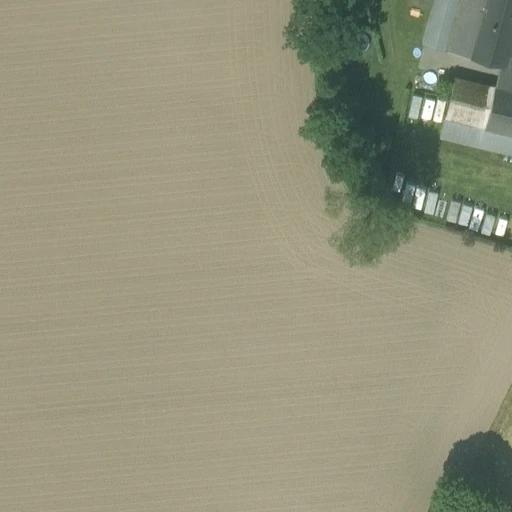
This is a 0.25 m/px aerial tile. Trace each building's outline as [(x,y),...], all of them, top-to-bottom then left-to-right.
[(424,46),(446,52),(459,0),(436,0),(435,6),(424,46)] [(459,0),(446,52),(466,57),(481,0),(459,0)] [(511,0),(481,0),(466,57),(499,65),(507,67),(508,62),(511,47),(511,0)] [(511,62),(508,62),(507,67),(499,65),(494,85),(511,89),(511,62)] [(484,128),(493,89),(453,79),(445,118),(484,128)] [(511,89),(494,85),(493,89),(484,128),(511,134),(511,89)] [(511,154),(511,134),(484,128),(445,118),(440,137),(511,154)]
